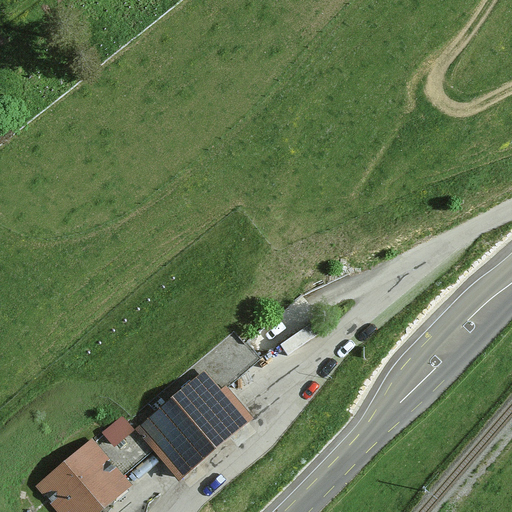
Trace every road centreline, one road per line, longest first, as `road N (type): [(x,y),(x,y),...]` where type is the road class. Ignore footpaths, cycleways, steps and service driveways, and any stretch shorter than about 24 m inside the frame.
road 1 (unclassified): [(511,211),(460,236),(178,511)]
road 2 (tertiary): [(296,511),(511,281)]
